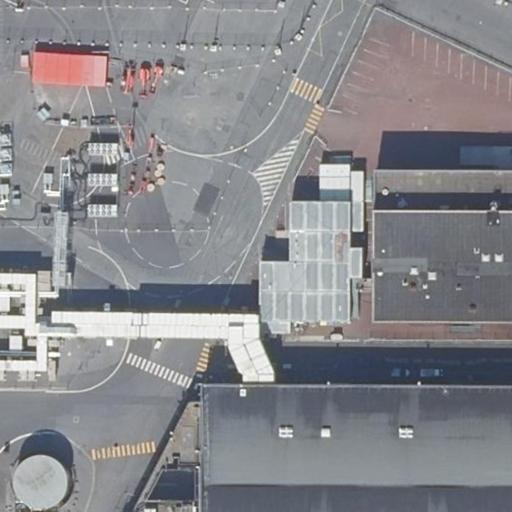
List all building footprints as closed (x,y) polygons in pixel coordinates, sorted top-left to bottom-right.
[(431,15),(426,27),(453,37),(457,25),(431,15)] [(478,39),(475,51),(502,58),(505,46),(478,39)] [(511,167),(381,165),(376,320),(511,323),(511,167)] [(511,511),(511,384),(454,384),(392,383),(329,382),(267,381),(204,380),(204,405),(204,439),(202,511),(511,511)] [(202,511),(204,439),(204,405),(192,404),(137,511),(202,511)] [(59,511),(59,508),(70,507),(69,455),(22,456),(22,511),(59,511)]
